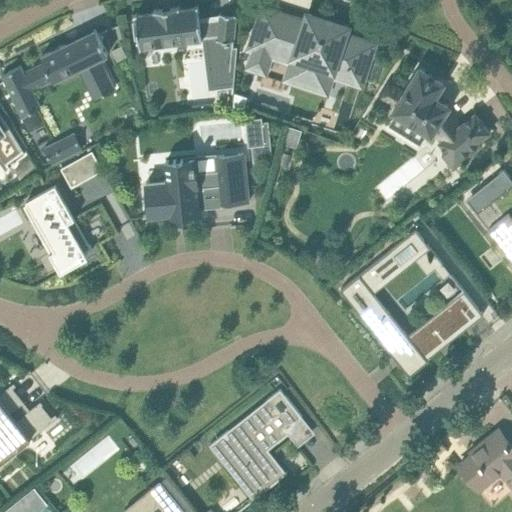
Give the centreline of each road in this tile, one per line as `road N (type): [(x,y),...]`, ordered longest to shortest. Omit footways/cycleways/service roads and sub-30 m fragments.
road 1 (residential): [(18,325),(81,309),(166,264),(209,258),(257,267),(291,294),(320,339)]
road 2 (residential): [(18,325),(68,365),(113,381),(164,380),(284,333),(320,339)]
road 3 (residential): [(320,339),(404,437)]
road 4 (residential): [(404,437),(499,358)]
road 5 (residential): [(310,511),(404,437)]
